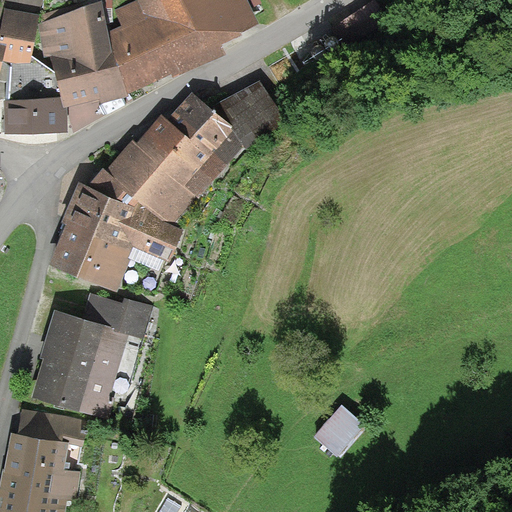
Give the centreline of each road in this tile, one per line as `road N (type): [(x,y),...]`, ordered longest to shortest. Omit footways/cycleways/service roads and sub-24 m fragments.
road 1 (residential): [(40,177),(326,0)]
road 2 (residential): [(40,177),(48,210),(44,246),(0,402)]
